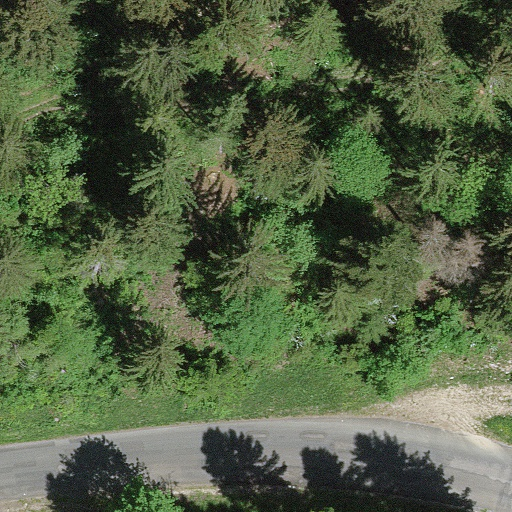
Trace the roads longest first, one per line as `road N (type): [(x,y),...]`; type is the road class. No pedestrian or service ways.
road 1 (tertiary): [(0,473),(278,444),(399,452),(511,481)]
road 2 (track): [(399,452),(454,413),(511,409)]
